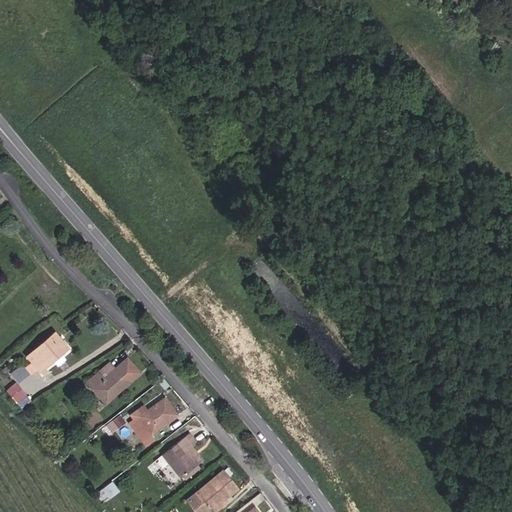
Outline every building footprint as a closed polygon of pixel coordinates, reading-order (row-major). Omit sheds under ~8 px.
[(57,340),(30,363),(44,379),(72,356),(57,340)] [(17,382),(29,375),(22,363),(10,370),(17,382)] [(98,373),(86,383),(103,401),(130,377),(119,366),(104,379),(98,373)] [(16,380),(6,388),(21,407),(31,399),(16,380)] [(162,394),(139,416),(152,431),(177,410),(162,394)] [(119,413),(106,424),(113,431),(125,421),(119,413)] [(179,480),(196,465),(185,451),(190,447),(192,445),(186,434),(160,455),(179,480)] [(201,463),(190,447),(185,451),(196,465),(201,463)] [(207,508),(221,497),(235,486),(222,470),(195,491),(207,508)] [(104,502),(120,489),(112,480),(97,492),(104,502)]
